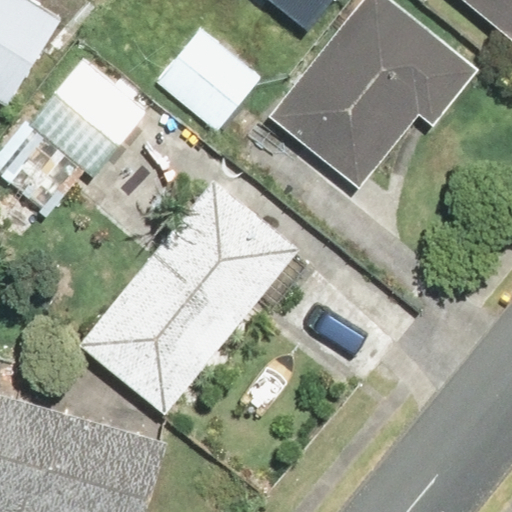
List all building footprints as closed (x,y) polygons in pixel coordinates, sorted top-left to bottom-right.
[(59,15),(29,0),(0,0),(0,97),(10,104),(59,15)] [(405,0),(366,0),(276,108),(365,182),(426,109),(438,119),(484,65),(405,0)] [(511,0),(472,0),(511,32),(511,0)] [(262,77),(198,25),(154,79),(218,131),(262,77)] [(150,111),(84,58),(31,124),(96,177),(150,111)] [(224,177),(87,337),(173,410),(310,250),(224,177)] [(0,508),(15,511),(151,511),(171,435),(0,392),(0,508)]
